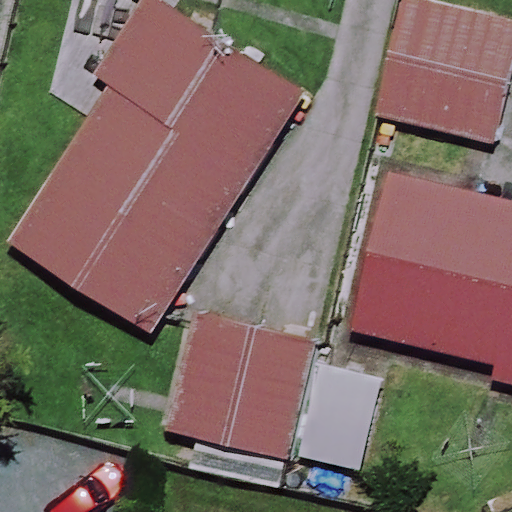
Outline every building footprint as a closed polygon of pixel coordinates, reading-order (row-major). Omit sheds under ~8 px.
[(511,56),(511,23),(408,0),(397,0),(371,114),(492,142),(511,56)] [(302,102),(151,5),(105,78),(119,87),(17,245),(154,333),(302,102)] [(511,207),(384,179),(350,333),(501,366),(498,383),(511,386),(511,207)] [(314,348),(194,317),(165,430),(244,450),(236,482),(277,493),(314,348)] [(386,384),(327,367),(301,457),(359,474),(386,384)]
